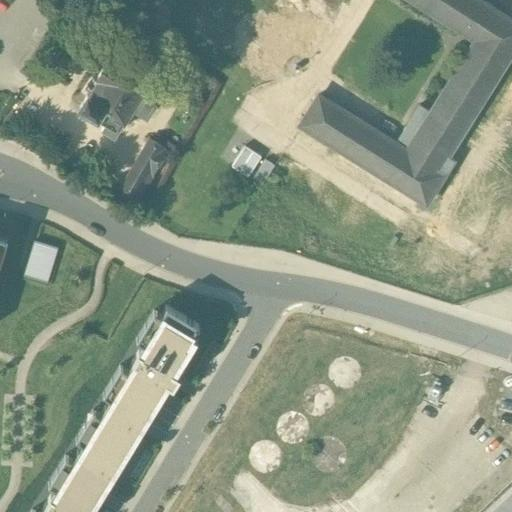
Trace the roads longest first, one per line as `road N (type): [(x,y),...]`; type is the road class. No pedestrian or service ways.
road 1 (residential): [(0,172),(167,262),(268,295)]
road 2 (residential): [(268,295),(359,307),(511,352)]
road 3 (residential): [(146,511),(268,295)]
